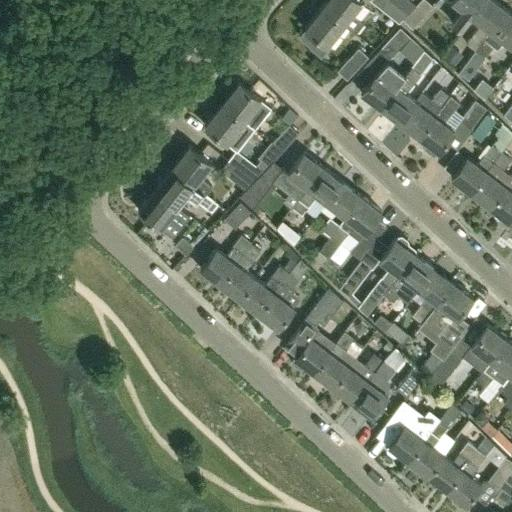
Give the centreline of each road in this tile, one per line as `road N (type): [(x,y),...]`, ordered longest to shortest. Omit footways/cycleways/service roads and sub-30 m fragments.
road 1 (residential): [(398,511),(99,229),(86,207),(88,184),(113,153),(241,16)]
road 2 (residential): [(511,282),(241,16)]
